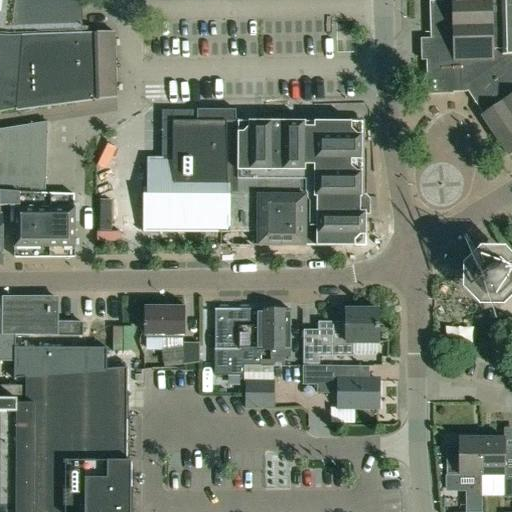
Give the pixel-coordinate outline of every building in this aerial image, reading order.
[(0,0),(0,34),(82,32),(82,19),(78,19),(77,0),(0,0)] [(430,51),(426,52),(427,95),(453,94),(453,89),(464,88),(482,114),(481,115),(508,155),(511,152),(511,0),(442,0),(443,0),(429,1),(430,51)] [(115,34),(79,34),(23,35),(9,36),(0,35),(0,111),(16,109),(24,110),(117,99),(115,34)] [(230,197),(249,197),(249,203),(257,204),(257,245),(356,246),(365,238),(365,204),(360,204),(360,171),(360,130),(352,122),(236,122),(236,111),(197,111),(197,122),(172,122),(172,159),(147,159),(147,189),(144,189),(144,234),(230,234),(230,197)] [(0,190),(6,191),(37,193),(44,193),(47,122),(0,130),(0,190)] [(44,193),(37,193),(6,191),(5,205),(20,206),(19,257),(21,257),(21,255),(45,256),(45,258),(47,258),(48,256),(70,256),(70,258),(72,258),(73,194),(44,193)] [(485,260),(475,270),(474,283),(484,293),(497,293),(507,284),(508,270),(498,260),(485,260)] [(56,322),(56,298),(0,298),(0,335),(35,336),(82,336),(82,323),(56,322)] [(145,309),(145,335),(183,335),(183,309),(145,309)] [(289,310),(214,309),(214,376),(243,377),(243,366),(260,366),(260,350),(271,350),(271,356),(289,356),(289,310)] [(303,330),(303,364),(317,364),(317,356),(331,356),(353,356),(353,343),(377,343),(377,309),(345,309),(345,322),(317,322),(317,330),(303,330)] [(0,335),(0,360),(14,361),(13,376),(13,378),(34,377),(34,375),(33,375),(33,372),(77,372),(77,353),(34,353),(35,336),(0,335)] [(199,343),(181,343),(181,347),(161,349),(163,362),(182,360),(182,364),(199,363),(199,343)] [(273,366),(260,366),(243,366),(243,377),(243,381),(245,381),(244,408),(273,408),(274,381),(273,381),(273,366)] [(350,367),(301,367),(301,385),(316,385),(316,394),(338,394),(338,408),(376,409),(376,380),(350,380),(350,367)] [(0,511),(130,511),(131,461),(126,461),(127,369),(26,378),(25,400),(0,399),(0,511)] [(0,398),(21,399),(21,387),(0,386),(0,398)] [(459,448),(446,448),(446,476),(482,476),(481,438),(459,438),(459,448)] [(504,438),(481,438),(482,476),(496,476),(496,480),(503,480),(503,498),(511,497),(511,454),(504,454),(504,438)] [(482,511),(482,498),(482,491),(465,491),(465,511),(482,511)]
